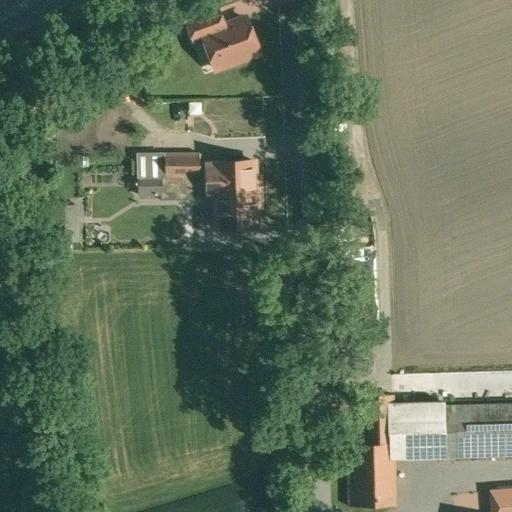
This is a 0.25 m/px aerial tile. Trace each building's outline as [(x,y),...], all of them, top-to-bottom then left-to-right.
[(220,9),(186,22),(194,44),(205,40),(203,34),(226,26),(220,9)] [(226,26),(203,34),(205,40),(211,56),(217,54),(222,67),(259,53),(258,51),(260,47),(257,40),(254,38),(246,19),(226,26)] [(251,145),(250,98),(214,99),(215,146),(251,145)] [(200,178),(200,154),(165,154),(166,178),(193,178),(200,178)] [(166,178),(161,178),(162,200),(193,200),(193,178),(166,178)] [(252,193),(198,193),(198,211),(211,211),(211,241),(256,240),(256,220),(252,220),(252,193)] [(78,208),(52,208),(52,241),(78,242),(78,208)] [(393,395),(358,396),(359,444),(349,444),(349,507),(396,506),(395,458),(393,408),(393,395)] [(511,405),(442,407),(443,457),(511,455),(511,405)] [(442,407),(393,408),(395,458),(443,457),(442,407)] [(511,511),(511,490),(492,492),(493,511),(511,511)]
